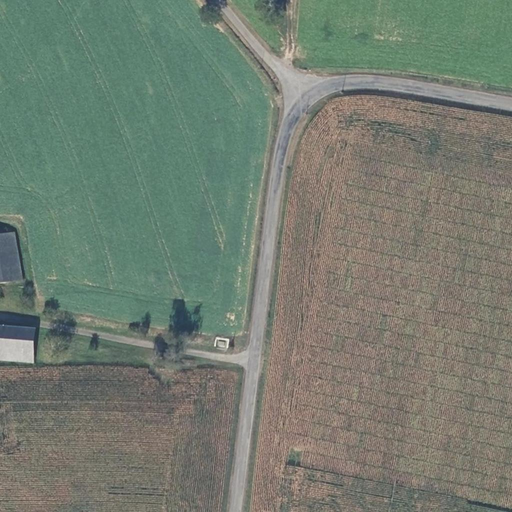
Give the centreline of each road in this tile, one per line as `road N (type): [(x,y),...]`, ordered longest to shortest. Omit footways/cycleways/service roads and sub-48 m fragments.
road 1 (tertiary): [(307,96),(279,146),(233,511)]
road 2 (tertiary): [(511,104),(355,78),(307,96)]
road 3 (unclassified): [(307,96),(220,0)]
